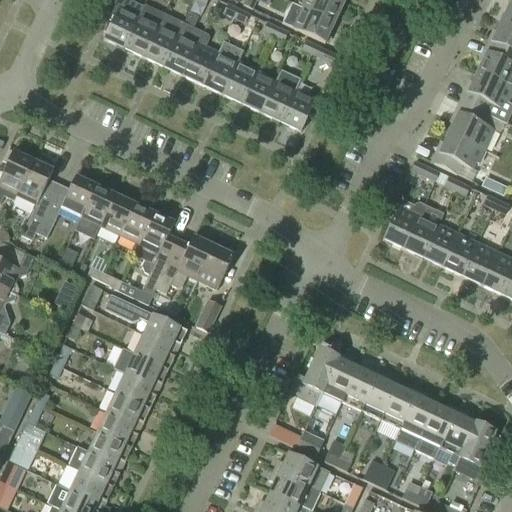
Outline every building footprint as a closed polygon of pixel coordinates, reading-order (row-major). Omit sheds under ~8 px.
[(108,21),(111,23),(103,41),(123,51),(139,17),(143,8),(125,0),(117,0),(114,7),(115,7),(108,21)] [(244,0),(242,7),(252,12),(256,2),(257,0),(244,0)] [(298,5),(301,7),(300,9),(301,9),(336,26),(341,15),(339,14),(343,5),(331,0),(297,0),(297,1),(298,5)] [(511,5),(509,4),(500,24),(511,29),(511,5)] [(227,5),(222,16),(233,21),(238,11),(227,5)] [(143,8),(139,17),(123,51),(143,60),(163,16),(144,7),(143,8)] [(336,26),(301,9),(300,9),(290,30),(324,45),(325,44),(324,44),(328,35),(331,36),(336,26)] [(233,21),(244,26),(249,16),(238,11),(233,21)] [(162,69),(182,79),(202,35),(193,30),(198,19),(188,14),(183,25),(162,69)] [(183,25),(163,16),(143,60),(162,69),(183,25)] [(266,24),(261,34),(272,39),(277,29),(266,24)] [(511,29),(500,24),(490,44),(511,54),(511,29)] [(272,39),(283,44),(288,34),(277,29),(272,39)] [(182,79),(201,88),(217,54),(204,48),(209,40),(207,37),(202,35),(182,79)] [(315,48),(304,43),(300,51),(311,56),(315,48)] [(201,88),(221,97),(236,64),(241,53),(222,44),(217,54),(201,88)] [(511,54),(490,44),(476,75),(511,91),(511,54)] [(325,53),(315,48),(311,56),(321,61),(325,53)] [(240,106),(256,73),(236,64),(221,97),(240,106)] [(276,82),(260,115),(279,125),(295,91),(300,81),(280,72),(276,82)] [(276,82),(256,73),(240,106),(260,115),(276,82)] [(511,91),(476,75),(462,105),(484,116),(506,125),(511,114),(511,111),(511,109),(511,106),(507,104),(511,93),(511,91)] [(316,101),(295,91),(279,125),(300,134),(309,116),(312,117),(316,108),(313,106),(316,101)] [(447,136),(484,153),(491,140),(487,138),(490,131),(480,126),(484,116),(462,105),(447,136)] [(478,166),(484,153),(447,136),(433,166),(456,177),(461,167),(471,172),(475,164),(478,166)] [(0,178),(0,204),(3,199),(13,203),(16,198),(32,163),(12,153),(11,155),(6,153),(1,163),(6,166),(0,178)] [(34,158),(32,163),(16,198),(35,207),(21,238),(32,243),(35,235),(48,209),(37,204),(52,172),(46,169),(48,165),(34,158)] [(410,173),(434,184),(438,175),(414,164),(410,173)] [(95,188),(75,178),(60,210),(80,220),(95,188)] [(447,179),(443,189),(453,194),(458,184),(447,179)] [(485,180),(481,188),(499,197),(503,199),(507,190),(485,180)] [(453,194),(465,199),(469,189),(458,184),(453,194)] [(99,229),(114,197),(95,188),(80,220),(74,233),(93,242),(99,229)] [(114,197),(99,229),(119,238),(134,206),(114,197)] [(497,202),(486,197),(482,207),(492,212),(497,202)] [(418,205),(415,206),(403,201),(399,209),(395,207),(389,220),(392,221),(382,242),(402,252),(423,207),(418,205)] [(492,212),(504,217),(508,207),(497,202),(492,212)] [(119,238),(139,247),(153,216),(134,206),(119,238)] [(422,261),(438,227),(443,216),(423,207),(402,252),(422,261)] [(35,235),(46,240),(58,214),(48,209),(35,235)] [(174,225),(153,216),(139,247),(134,258),(153,268),(142,292),(144,293),(139,304),(147,308),(155,292),(167,265),(157,260),(174,225)] [(422,261),(441,270),(457,236),(438,227),(422,261)] [(457,236),(441,270),(461,279),(477,245),(457,236)] [(178,270),(167,265),(155,292),(166,297),(170,288),(175,290),(181,289),(186,278),(196,283),(213,248),(193,239),(178,270)] [(461,279),(481,288),(496,254),(477,245),(461,279)] [(0,290),(7,294),(13,283),(15,284),(18,279),(26,277),(33,260),(2,246),(0,249),(0,290)] [(213,248),(196,283),(216,293),(233,257),(213,248)] [(511,261),(496,254),(481,288),(500,297),(511,272),(511,261)] [(56,271),(68,277),(71,269),(59,263),(56,271)] [(90,269),(86,277),(98,283),(102,275),(90,269)] [(511,272),(500,297),(511,302),(511,272)] [(121,284),(102,275),(98,283),(109,288),(108,289),(117,293),(121,284)] [(13,283),(7,294),(16,298),(18,293),(15,284),(13,283)] [(93,313),(102,294),(103,293),(90,287),(81,308),(93,313)] [(16,298),(7,294),(1,307),(4,308),(5,305),(13,302),(16,298)] [(148,325),(142,337),(177,353),(186,333),(111,297),(104,312),(132,325),(138,322),(139,321),(148,325)] [(207,303),(195,329),(208,335),(220,309),(207,303)] [(86,334),(92,323),(77,316),(71,328),(80,332),(80,331),(86,334)] [(66,339),(74,343),(80,332),(71,328),(66,339)] [(133,356),(168,373),(177,353),(142,337),(133,356)] [(113,371),(124,376),(158,392),(168,373),(133,356),(122,351),(113,371)] [(315,408),(321,395),(340,356),(330,352),(328,356),(318,352),(304,380),(296,377),(288,395),(315,408)] [(58,355),(53,367),(61,371),(67,359),(58,355)] [(349,361),(340,356),(321,395),(341,404),(357,370),(347,365),(349,361)] [(53,367),(48,377),(47,378),(56,382),(61,371),(53,367)] [(341,404),(361,414),(379,375),(369,370),(367,375),(357,370),(341,404)] [(379,375),(361,414),(380,423),(396,388),(386,384),(388,379),(379,375)] [(115,396),(149,412),(158,392),(124,376),(115,396)] [(406,393),(396,388),(380,423),(400,432),(418,393),(408,389),(406,393)] [(394,443),(414,452),(435,407),(425,402),(427,398),(418,393),(400,432),(394,443)] [(40,394),(34,406),(43,410),(49,398),(40,394)] [(140,431),(149,412),(115,396),(106,415),(140,431)] [(29,417),(38,421),(43,410),(34,406),(29,417)] [(445,412),(435,407),(414,452),(434,461),(439,450),(457,411),(447,407),(445,412)] [(467,416),(457,411),(439,450),(458,460),(474,425),(464,421),(467,416)] [(96,435),(131,451),(140,431),(106,415),(96,435)] [(494,435),(474,425),(458,460),(453,471),(480,484),(486,471),(479,468),(485,455),(489,457),(494,446),(490,444),(494,435)] [(273,427),(268,438),(295,451),(300,440),(273,427)] [(12,434),(2,429),(0,433),(0,439),(8,443),(12,434)] [(21,433),(16,445),(25,449),(30,437),(21,433)] [(300,440),(295,451),(306,456),(315,460),(323,444),(303,434),(300,440)] [(96,435),(87,454),(122,470),(131,451),(96,435)] [(25,449),(16,445),(11,456),(19,460),(25,449)] [(122,470),(87,454),(77,449),(67,469),(113,490),(122,470)] [(317,469),(287,455),(282,465),(278,463),(273,473),(320,495),(329,475),(317,469)] [(322,463),(334,469),(338,461),(326,455),(322,463)] [(349,466),(338,461),(334,469),(345,475),(349,466)] [(103,510),(113,490),(67,469),(66,468),(57,488),(103,510)] [(0,484),(6,488),(12,476),(3,472),(0,479),(0,484)] [(306,511),(311,511),(320,495),(273,473),(269,483),(273,485),(269,495),(298,508),(306,511)] [(361,482),(373,488),(377,479),(365,474),(361,482)] [(377,479),(373,488),(385,493),(389,485),(377,479)] [(57,511),(102,511),(103,510),(57,488),(55,486),(54,487),(56,488),(54,491),(54,492),(50,501),(53,503),(51,509),(57,511)] [(404,492),(400,500),(413,506),(420,491),(419,491),(416,498),(404,492)] [(420,491),(413,506),(424,511),(431,496),(420,491)] [(259,502),(254,511),(296,511),(298,508),(269,495),(264,505),(259,502)] [(358,499),(357,499),(349,495),(344,506),(353,510),(358,499)] [(370,511),(373,506),(364,502),(359,511),(370,511)]
